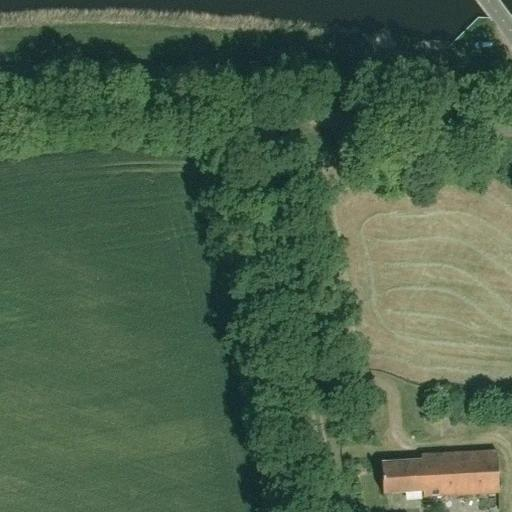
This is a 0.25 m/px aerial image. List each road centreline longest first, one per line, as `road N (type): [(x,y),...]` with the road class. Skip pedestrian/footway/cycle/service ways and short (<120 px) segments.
road 1 (unclassified): [(511,128),(254,113),(88,110),(0,118)]
road 2 (track): [(311,370),(254,113)]
